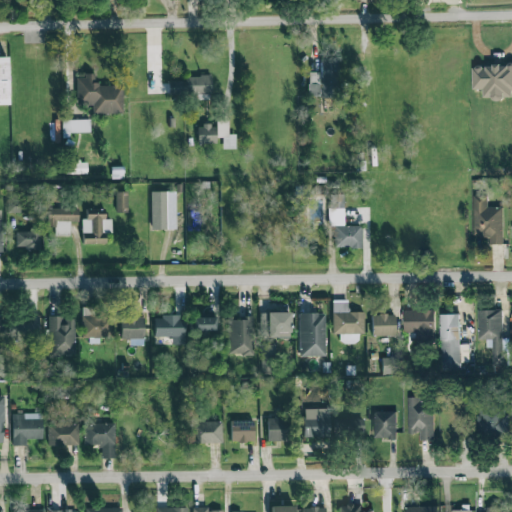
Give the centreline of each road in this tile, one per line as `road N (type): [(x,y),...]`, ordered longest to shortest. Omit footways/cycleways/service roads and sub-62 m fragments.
road 1 (residential): [(0,25),(511,14)]
road 2 (residential): [(0,477),(511,471)]
road 3 (residential): [(0,281),(511,276)]
